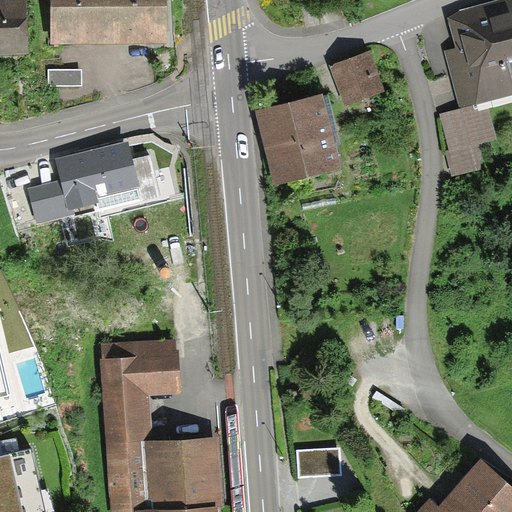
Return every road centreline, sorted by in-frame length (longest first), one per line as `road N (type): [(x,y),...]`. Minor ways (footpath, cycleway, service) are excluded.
road 1 (residential): [(398,22),(430,125),(415,344),(431,390),(466,433),(511,468)]
road 2 (primary): [(229,90),(264,511)]
road 3 (tertiary): [(0,147),(229,90)]
road 4 (residential): [(227,74),(398,22)]
